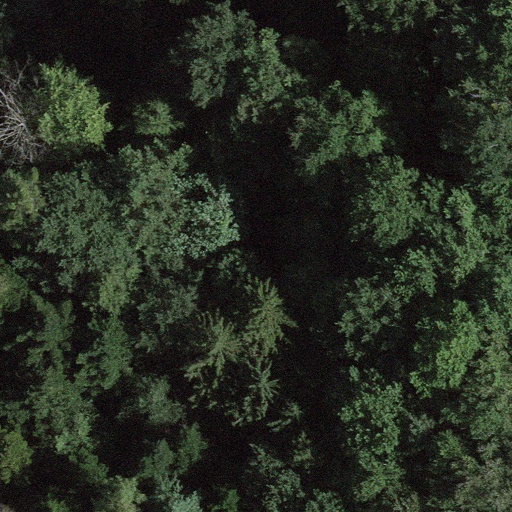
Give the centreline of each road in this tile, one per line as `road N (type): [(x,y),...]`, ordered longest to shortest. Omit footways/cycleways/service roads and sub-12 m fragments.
road 1 (track): [(415,0),(219,290),(178,301),(142,276),(131,226),(133,163),(123,137),(96,121),(53,125),(0,157)]
road 2 (track): [(178,301),(112,487),(114,511)]
road 3 (track): [(133,163),(210,0)]
